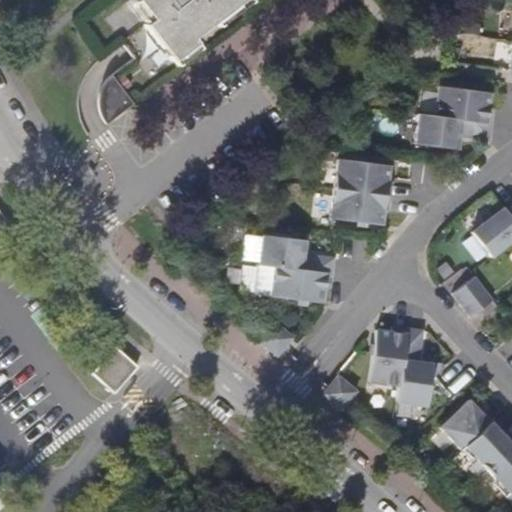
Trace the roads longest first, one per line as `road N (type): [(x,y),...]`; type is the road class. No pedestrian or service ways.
road 1 (residential): [(0,120),(120,285),(274,413)]
road 2 (residential): [(274,413),(394,262)]
road 3 (residential): [(394,262),(511,390)]
road 4 (residential): [(511,155),(431,218),(394,262)]
road 5 (residential): [(274,413),(377,511)]
